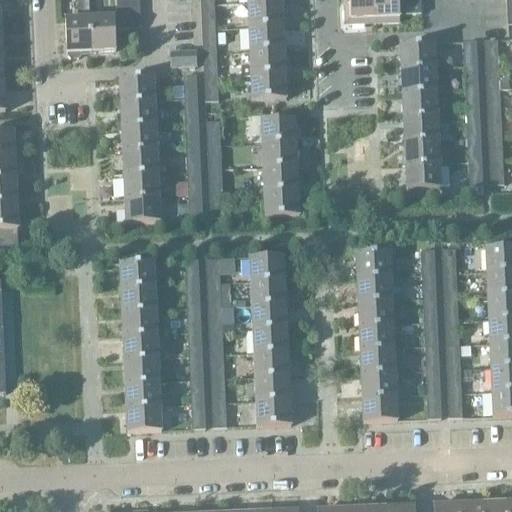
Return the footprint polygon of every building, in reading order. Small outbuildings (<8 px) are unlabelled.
[(91,55),(90,20),(88,0),(77,0),(78,21),(65,22),(67,56),(67,59),(70,62),(78,61),(81,58),(81,55),(91,55)] [(116,0),(117,9),(140,8),(139,0),(116,0)] [(373,0),(348,0),(349,9),(344,9),(345,28),(366,27),(366,22),(374,22),(373,0)] [(373,0),(374,22),(387,21),(387,26),(403,26),(403,18),(421,17),(420,3),(398,4),(398,0),(373,0)] [(248,7),(249,31),(283,29),(282,5),(248,7)] [(117,9),(118,20),(140,19),(140,8),(117,9)] [(201,24),(215,24),(214,8),(201,9),(201,24)] [(114,19),(90,20),(91,55),(116,54),(114,19)] [(140,19),(118,20),(118,31),(141,30),(140,19)] [(283,29),(249,31),(250,55),(284,53),(283,29)] [(202,48),(216,48),(215,32),(202,33),(202,48)] [(400,46),(401,71),(436,69),(434,44),(400,46)] [(485,59),(498,59),(497,44),(484,45),(485,59)] [(464,68),(477,67),(476,52),(463,52),(464,68)] [(284,53),(250,55),(250,68),(242,68),(243,79),(251,79),(285,77),(284,53)] [(171,56),(171,71),(196,70),(195,55),(171,56)] [(203,72),(217,72),(216,56),(203,57),(203,72)] [(498,67),(485,68),(486,83),(499,82),(498,67)] [(401,71),(402,95),(437,93),(436,69),(401,71)] [(477,76),(464,77),(465,92),(478,92),(477,76)] [(285,77),(251,79),(252,104),(286,102),(285,77)] [(119,81),(120,106),(155,105),(154,80),(119,81)] [(205,96),(218,96),(217,80),(204,81),(205,96)] [(218,81),(219,98),(240,97),(239,80),(218,81)] [(196,87),(183,88),(184,103),(197,103),(196,87)] [(499,91),(486,92),(487,107),(500,107),(499,91)] [(402,95),(403,119),(438,118),(437,93),(402,95)] [(478,100),(465,101),(466,116),(479,116),(478,100)] [(120,106),(122,130),(156,129),(155,105),(120,106)] [(197,111),(184,112),(185,127),(198,127),(197,111)] [(500,115),(487,116),(488,131),(501,131),(500,115)] [(403,119),(404,143),(439,142),(438,118),(403,119)] [(261,123),(261,137),(252,137),(252,148),(262,148),(296,146),(295,122),(261,123)] [(206,141),(220,140),(219,125),(205,126),(206,141)] [(479,125),(466,125),(467,141),(480,140),(479,125)] [(122,130),(123,154),(157,153),(156,129),(122,130)] [(0,134),(0,159),(14,159),(13,134),(0,134)] [(198,135),(185,136),(186,151),(199,151),(198,135)] [(501,140),(488,140),(489,156),(502,155),(501,140)] [(404,143),(405,168),(440,166),(439,142),(404,143)] [(262,148),(263,172),(297,170),(296,146),(262,148)] [(481,149),(467,150),(468,165),(481,164),(481,149)] [(220,150),(206,150),(207,166),(221,165),(220,150)] [(123,154),(124,178),(158,177),(157,153),(123,154)] [(0,159),(0,183),(15,183),(14,159),(0,159)] [(199,159),(186,160),(187,175),(200,175),(199,159)] [(502,164),(489,164),(490,180),(503,179),(502,164)] [(440,166),(405,168),(407,193),(441,191),(440,166)] [(263,172),(264,196),(298,195),(297,170),(263,172)] [(482,173),(468,174),(469,190),(482,190),(482,173)] [(221,174),(207,174),(208,190),(222,189),(221,174)] [(124,178),(125,202),(159,201),(158,177),(124,178)] [(0,183),(0,207),(16,207),(15,183),(0,183)] [(201,183),(187,184),(188,199),(201,199),(201,183)] [(298,195),(264,196),(265,221),(299,219),(298,195)] [(222,198),(208,198),(209,214),(223,213),(222,198)] [(159,201),(125,202),(126,227),(160,225),(159,201)] [(0,253),(18,253),(17,232),(18,232),(16,207),(0,207),(0,253)] [(202,208),(188,209),(189,223),(202,223),(202,208)] [(511,249),(485,251),(486,276),(511,274),(511,249)] [(442,269),(455,268),(455,253),(442,254),(442,269)] [(356,257),(357,281),(391,280),(390,255),(356,257)] [(249,261),(251,286),(285,285),(284,260),(249,261)] [(206,279),(219,278),(218,263),(205,264),(206,279)] [(434,263),(421,263),(421,279),(435,278),(434,263)] [(120,267),(121,292),(155,290),(154,265),(120,267)] [(185,273),(185,289),(198,288),(198,273),(185,273)] [(511,274),(486,276),(487,300),(511,298),(511,274)] [(456,277),(443,277),(443,293),(456,292),(456,277)] [(357,281),(358,305),(392,304),(391,280),(357,281)] [(251,286),(252,310),(286,309),(285,285),(251,286)] [(207,303),(220,303),(220,287),(206,288),(207,303)] [(435,287),(422,287),(422,303),(436,302),(435,287)] [(121,292),(122,316),(156,314),(155,290),(121,292)] [(199,297),(186,297),(186,313),(200,312),(199,297)] [(511,298),(487,300),(488,324),(511,322),(511,298)] [(457,301),(444,301),(445,317),(457,316),(457,301)] [(358,305),(359,329),(393,328),(392,304),(358,305)] [(252,310),(253,334),(287,333),(286,309),(252,310)] [(208,327),(221,327),(221,311),(207,312),(208,327)] [(436,311),(423,311),(423,327),(437,326),(436,311)] [(122,316),(123,340),(157,338),(156,314),(122,316)] [(200,321),(187,321),(187,337),(201,336),(200,321)] [(511,322),(488,324),(489,348),(511,346),(511,322)] [(458,325),(445,325),(446,341),(458,340),(458,325)] [(359,329),(360,353),(394,352),(393,328),(359,329)] [(253,334),(254,358),(288,357),(287,333),(253,334)] [(209,351),(222,351),(222,335),(208,336),(209,351)] [(437,335),(424,335),(425,351),(438,350),(437,335)] [(123,340),(124,364),(158,362),(157,338),(123,340)] [(201,345),(188,345),(188,361),(202,360),(201,345)] [(511,346),(489,348),(490,372),(511,370),(511,346)] [(459,349),(446,350),(447,365),(459,364),(459,349)] [(360,353),(361,377),(395,376),(394,352),(360,353)] [(254,358),(255,382),(289,381),(288,357),(254,358)] [(210,375),(223,375),(223,359),(209,360),(210,375)] [(438,359),(425,359),(426,375),(439,374),(438,359)] [(124,364),(125,388),(159,386),(158,362),(124,364)] [(202,369),(189,369),(190,385),(203,384),(202,369)] [(511,370),(490,372),(492,396),(511,394),(511,370)] [(460,373),(447,374),(448,389),(460,388),(460,373)] [(361,377),(362,401),(396,400),(395,376),(361,377)] [(255,382),(256,406),(290,405),(289,381),(255,382)] [(439,383),(426,383),(427,399),(440,398),(439,383)] [(211,399),(225,399),(224,384),(211,384),(211,399)] [(125,388),(126,412),(160,410),(159,386),(125,388)] [(203,393),(190,393),(191,409),(204,408),(203,393)] [(511,394),(492,396),(493,421),(511,419),(511,394)] [(461,397),(448,398),(449,413),(461,412),(461,397)] [(396,400),(362,401),(363,426),(397,425),(396,400)] [(290,405),(256,406),(257,431),(291,429),(290,405)] [(440,407),(427,407),(428,423),(441,422),(440,407)] [(225,408),(212,408),(212,423),(226,423),(225,408)] [(160,410),(126,412),(127,436),(162,435),(160,410)] [(204,417),(191,418),(192,433),(205,432),(204,417)]
